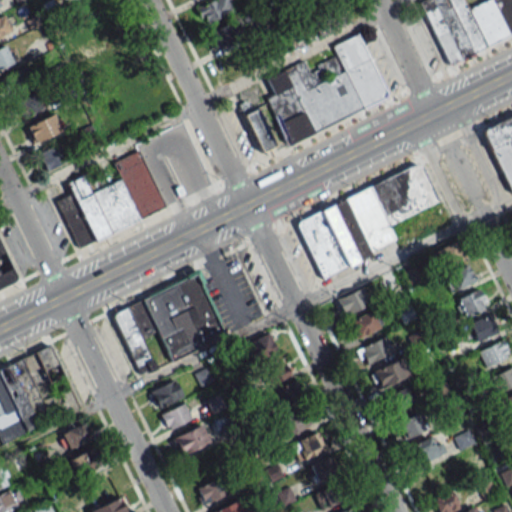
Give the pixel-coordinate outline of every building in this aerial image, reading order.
[(80,23),(110,11),(105,0),(84,0),(73,5),(80,23)] [(210,0),(195,8),(204,25),(234,9),(229,0),(210,0)] [(420,0),(418,1),(444,62),(511,32),(511,0),(485,0),(466,8),(461,0),(420,0)] [(347,19),(339,5),(309,21),(317,36),(347,19)] [(0,35),(10,33),(5,16),(0,17),(0,35)] [(246,33),(239,18),(208,33),(215,48),(246,33)] [(100,26),(107,41),(118,35),(110,21),(100,26)] [(387,100),(359,33),(330,45),(335,57),(306,69),(303,61),(264,77),(271,94),(264,97),(283,143),(387,100)] [(0,46),(0,67),(15,60),(7,43),(0,46)] [(6,72),(8,87),(32,84),(30,69),(6,72)] [(44,106),(37,91),(16,101),(23,115),(44,106)] [(242,113),(260,151),(274,145),(256,107),(242,113)] [(59,130),(50,113),(25,127),(34,143),(59,130)] [(511,113),(479,128),(508,192),(511,190),(511,113)] [(47,171),(64,161),(54,145),(37,155),(47,171)] [(163,209),(138,150),(111,162),(118,177),(108,181),(102,167),(65,182),(70,193),(55,199),(75,247),(163,209)] [(318,276),(396,244),(388,223),(436,204),(421,166),(294,216),(318,276)] [(461,260),(453,241),(431,251),(438,269),(461,260)] [(0,289),(16,282),(0,245),(0,289)] [(449,290),(472,282),(466,265),(443,272),(449,290)] [(201,274),(111,308),(136,374),(225,340),(201,274)] [(335,299),(342,316),(369,304),(361,287),(335,299)] [(453,299),(462,318),(487,307),(478,288),(453,299)] [(396,311),(402,322),(414,316),(408,305),(396,311)] [(347,320),(354,337),(378,327),(371,310),(347,320)] [(473,341),(496,333),(489,315),(467,323),(473,341)] [(425,342),(418,330),(407,336),(414,348),(425,342)] [(288,374),(267,332),(245,343),(267,385),(288,374)] [(392,353),(386,336),(355,348),(361,365),(392,353)] [(482,366),(508,357),(503,340),(476,349),(482,366)] [(0,367),(0,440),(76,409),(51,346),(0,367)] [(407,376),(399,358),(369,372),(377,389),(407,376)] [(511,366),(488,377),(495,393),(511,385),(511,366)] [(156,408),(181,396),(173,379),(148,392),(156,408)] [(276,412),(302,402),(294,381),(268,391),(276,412)] [(392,415),(413,405),(403,386),(383,396),(392,415)] [(511,416),(511,393),(497,402),(507,419),(511,416)] [(156,413),(162,430),(190,420),(184,403),(156,413)] [(274,422),(283,439),(314,423),(305,406),(274,422)] [(396,422),(405,438),(423,429),(415,412),(396,422)] [(67,452),(92,437),(81,421),(57,436),(67,452)] [(181,456),(208,441),(198,423),(171,438),(181,456)] [(289,443),(297,461),(325,448),(317,431),(289,443)] [(410,446),(420,463),(442,450),(432,433),(410,446)] [(66,459),(74,476),(98,465),(91,448),(66,459)] [(307,467),(316,482),(337,469),(328,454),(307,467)] [(282,476),(276,463),(263,468),(268,481),(282,476)] [(0,485),(8,481),(0,466),(0,485)] [(194,487),(200,504),(221,496),(215,480),(194,487)] [(320,510),(347,498),(340,481),(312,492),(320,510)] [(0,511),(22,502),(14,486),(0,492),(0,511)] [(281,505),(293,499),(288,488),(276,493),(281,505)] [(447,511),(458,507),(448,489),(430,499),(437,511),(447,511)] [(87,511),(126,511),(119,496),(87,511)] [(239,511),(231,499),(212,511),(239,511)]
